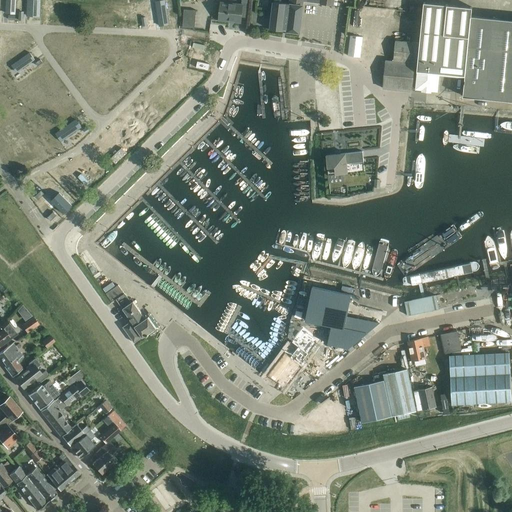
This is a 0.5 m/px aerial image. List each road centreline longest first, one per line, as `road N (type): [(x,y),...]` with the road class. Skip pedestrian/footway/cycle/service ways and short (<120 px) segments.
road 1 (unclassified): [(195,426),(162,396),(60,252),(63,229),(217,78),(230,46),(241,40),(351,62),(396,115),(390,183)]
road 2 (unclassified): [(195,426),(168,361),(177,342),(194,344),(224,386),(255,407),(285,412),(389,330),(492,309)]
road 3 (unclassified): [(320,468),(511,422)]
road 4 (tertiary): [(90,478),(0,365)]
